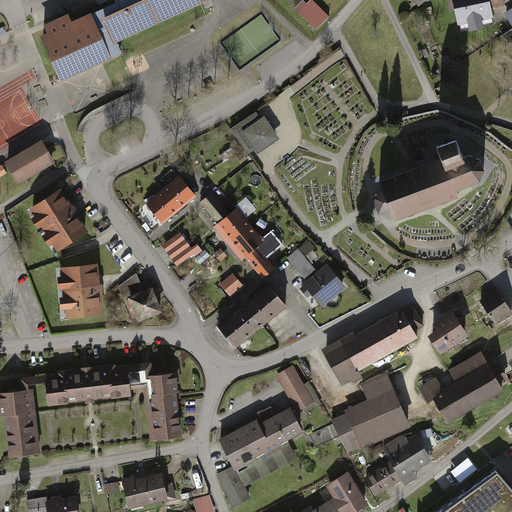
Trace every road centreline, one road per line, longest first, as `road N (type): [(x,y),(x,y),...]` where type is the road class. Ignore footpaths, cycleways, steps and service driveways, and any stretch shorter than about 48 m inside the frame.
road 1 (residential): [(356,0),(285,68),(103,171),(96,195)]
road 2 (residential): [(480,257),(307,345),(265,362),(213,366)]
road 3 (residential): [(9,0),(76,165),(96,195)]
road 4 (residential): [(0,476),(198,443)]
road 5 (residential): [(192,339),(129,332),(0,348)]
road 6 (residential): [(96,195),(182,309),(192,339)]
road 7 (residential): [(511,404),(376,511)]
